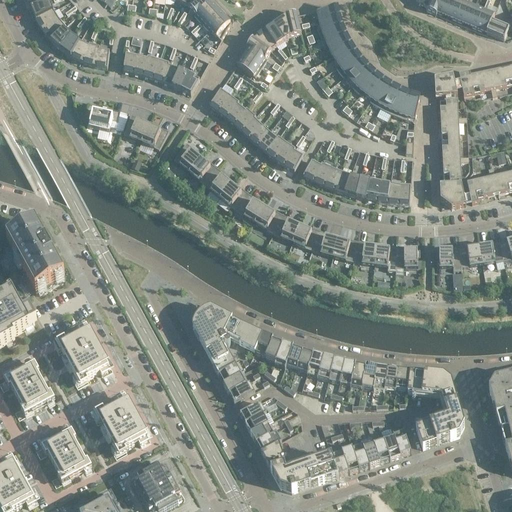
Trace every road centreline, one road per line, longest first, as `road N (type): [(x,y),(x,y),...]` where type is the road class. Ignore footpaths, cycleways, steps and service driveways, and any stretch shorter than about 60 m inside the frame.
road 1 (residential): [(29,55),(50,77),(78,89),(141,101),(188,121),(258,180),(329,216),(418,232),(511,220)]
road 2 (residential): [(219,511),(51,211)]
road 3 (residential): [(167,269),(240,317),(297,341),(383,361),(467,366)]
road 4 (residential): [(257,493),(147,288),(167,269)]
road 5 (residential): [(486,444),(283,511)]
